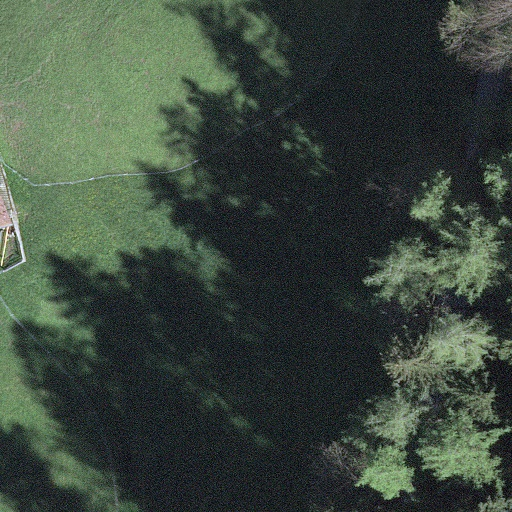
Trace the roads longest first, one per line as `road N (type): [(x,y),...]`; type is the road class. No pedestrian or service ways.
road 1 (tertiary): [(382,511),(414,427),(492,73),(511,29)]
road 2 (track): [(122,511),(106,404),(67,350),(0,302)]
